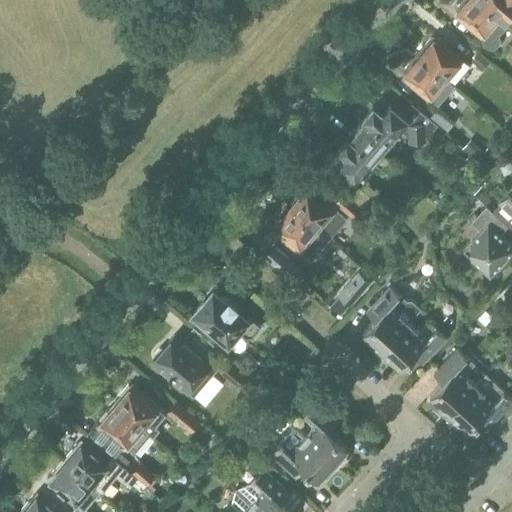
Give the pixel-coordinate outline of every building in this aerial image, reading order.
[(508,23),(511,26),(511,25),(482,0),(461,0),(458,3),(460,6),(455,12),(456,13),(482,35),(482,39),(483,44),(487,47),(492,48),(496,46),(499,42),(500,37),(499,34),(508,23)] [(511,0),(482,0),(511,25),(511,0)] [(423,46),(418,53),(454,84),(455,83),(454,82),(470,63),(436,34),(434,37),(431,36),(423,45),(423,46)] [(454,84),(418,53),(414,57),(413,57),(405,66),(406,69),(404,72),(436,99),(441,99),(454,84)] [(483,69),(489,62),(479,53),(472,60),(483,69)] [(411,103),(404,112),(390,101),(388,103),(381,97),(375,104),(373,102),(362,115),(366,118),(358,127),(383,149),(400,129),(408,136),(409,142),(426,140),(425,135),(428,135),(437,125),(411,103)] [(438,107),(431,115),(447,130),(454,122),(438,107)] [(383,149),(358,127),(350,137),(347,134),(335,148),(336,149),(331,155),(338,162),(337,164),(356,180),(374,160),(381,166),(390,156),(383,149)] [(485,150),(471,138),(462,147),(483,165),(494,153),(487,147),(485,150)] [(469,154),(464,159),(469,164),(474,158),(469,154)] [(477,175),(466,186),(473,193),(484,181),(477,175)] [(355,184),(346,195),(368,213),(372,216),(382,205),(355,184)] [(511,184),(498,200),(511,212),(511,184)] [(291,204),(323,232),(333,220),(326,215),(333,206),(308,185),(291,204)] [(473,193),(466,186),(459,194),(468,203),(476,195),(473,193)] [(444,188),(437,195),(444,201),(451,194),(444,188)] [(368,213),(346,195),(344,193),(337,202),(360,222),(368,213)] [(323,232),(291,204),(273,225),(305,253),(323,232)] [(511,250),(511,249),(510,245),(511,244),(499,233),(507,224),(486,204),(470,221),(480,230),(471,240),(471,241),(472,256),(471,257),(489,273),(511,250)] [(417,237),(419,239),(423,241),(427,241),(432,241),(428,226),(417,237)] [(296,263),(274,244),(264,254),(287,274),(296,263)] [(371,280),(358,269),(337,294),(350,304),(371,280)] [(413,300),(407,300),(390,284),(370,305),(378,313),(362,331),(370,339),(369,345),(377,353),(420,307),(413,300)] [(251,335),(261,325),(249,315),(247,318),(234,307),(236,304),(229,297),(226,300),(213,288),(193,311),(228,341),(238,330),(245,336),(251,335)] [(420,307),(377,353),(386,361),(392,359),(400,367),(417,349),(425,357),(445,336),(428,319),(419,329),(409,320),(420,307)] [(153,359),(194,394),(217,367),(176,331),(163,346),(159,346),(153,353),(155,357),(153,359)] [(445,415),(476,382),(465,372),(474,362),(457,346),(437,368),(446,376),(429,394),(438,402),(436,408),(445,415)] [(220,371),(236,385),(249,396),(259,384),(230,359),(230,360),(220,371)] [(511,397),(485,372),(476,382),(445,415),(453,423),(459,421),(467,429),(484,412),(493,420),(511,398),(511,397)] [(122,394),(115,402),(148,432),(153,436),(159,429),(155,425),(165,413),(157,406),(159,404),(132,382),(130,384),(128,382),(119,392),(122,394)] [(177,401),(165,414),(174,423),(177,420),(190,431),(200,421),(177,401)] [(303,435),(336,466),(346,456),(344,450),(348,446),(330,430),(338,421),(317,401),(303,416),(313,425),(303,435)] [(148,432),(115,402),(107,411),(105,409),(97,418),(99,420),(97,423),(123,445),(125,443),(133,450),(148,432)] [(294,426),(284,436),(271,451),(292,471),(300,462),(304,466),(318,479),(321,475),(327,476),(336,466),(303,435),(294,426)] [(71,449),(64,457),(103,491),(116,476),(129,487),(137,477),(112,455),(105,463),(81,442),(74,450),(71,449)] [(103,491),(64,457),(55,468),(57,470),(50,479),(75,501),(91,483),(102,492),(103,491)] [(142,461),(132,471),(147,484),(156,473),(142,461)] [(250,482),(235,487),(262,511),(294,511),(277,496),(285,487),(264,467),(250,482)] [(262,511),(235,487),(231,502),(221,511),(262,511)] [(172,500),(168,505),(176,511),(182,511),(191,503),(180,493),(179,492),(172,500)] [(27,501),(20,509),(23,511),(58,511),(37,494),(29,503),(27,501)] [(73,510),(74,511),(91,511),(80,502),(73,510)]
